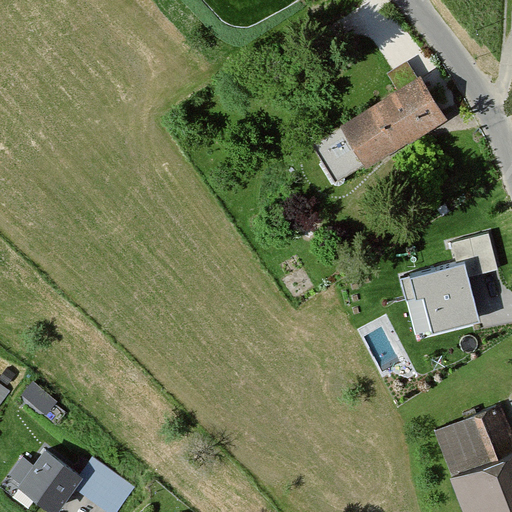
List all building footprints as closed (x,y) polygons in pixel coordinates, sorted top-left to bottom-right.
[(390,67),(397,78),(414,68),(407,57),(390,67)] [(423,77),(341,123),(366,167),(448,121),(423,77)] [(465,271),(419,288),(437,336),(483,319),(465,271)] [(0,402),(8,391),(0,385),(0,402)] [(52,511),(81,473),(45,446),(16,485),(52,511)] [(511,511),(511,453),(451,476),(464,511),(511,511)]
